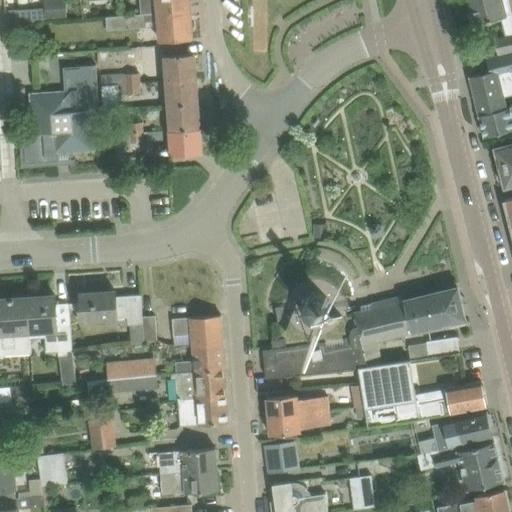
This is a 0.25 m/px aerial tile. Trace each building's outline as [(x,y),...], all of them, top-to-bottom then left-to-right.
[(44,0),(45,18),(67,17),(66,0),(44,0)] [(139,0),(140,13),(141,14),(190,11),(189,0),(139,0)] [(468,0),(474,24),(493,19),(497,18),(502,17),(507,16),(502,0),(468,0)] [(28,7),(29,21),(45,21),(44,7),(28,7)] [(130,14),(113,16),(106,17),(107,29),(146,26),(146,21),(159,20),(160,41),(192,39),(190,11),(141,14),(140,13),(130,14)] [(511,35),(507,37),(495,39),(499,54),(501,54),(501,55),(502,57),(511,54),(511,35)] [(163,71),(163,81),(195,78),(194,53),(166,56),(167,70),(163,71)] [(490,72),(470,77),(479,115),(506,108),(502,90),(511,87),(511,72),(511,71),(511,70),(511,54),(502,57),(501,55),(486,59),(490,72)] [(30,93),(33,134),(23,135),(25,163),(59,161),(58,156),(71,155),(71,152),(95,150),(92,111),(99,110),(96,64),(63,66),(65,91),(50,92),(30,93)] [(139,72),(125,73),(125,84),(140,83),(139,72)] [(195,78),(163,81),(164,81),(168,81),(169,95),(165,95),(165,105),(197,103),(195,78)] [(140,83),(125,84),(126,92),(140,91),(140,83)] [(197,103),(165,105),(165,106),(169,106),(170,119),(166,120),(167,130),(199,128),(197,103)] [(511,106),(506,108),(479,115),(485,137),(503,132),(503,135),(511,133),(511,106)] [(129,122),(130,132),(144,132),(143,121),(129,122)] [(199,128),(167,130),(167,131),(171,130),(172,144),(168,144),(169,155),(201,153),(199,128)] [(144,141),(144,132),(130,132),(115,133),(116,150),(131,149),(130,142),(144,141)] [(511,144),(496,149),(506,185),(511,183),(511,144)] [(117,159),(117,169),(143,167),(142,157),(117,159)] [(461,303),(457,287),(404,300),(403,296),(392,298),(389,304),(385,305),(378,302),(360,306),(361,311),(354,313),(357,326),(355,327),(352,328),(351,329),(350,331),(349,332),(349,334),(349,337),(350,340),(346,341),(346,340),(326,344),(326,342),(312,344),(286,347),(285,339),(272,340),(274,358),(271,359),(269,361),(268,363),(267,365),(267,368),(267,376),(266,376),(266,378),(359,367),(366,366),(361,344),(412,332),(408,316),(461,303)] [(81,293),(82,313),(83,321),(117,318),(127,317),(128,324),(142,323),(143,316),(141,294),(116,296),(115,291),(81,293)] [(331,310),(347,306),(344,295),(328,298),(325,295),(322,293),(319,292),(316,292),(312,292),(309,293),(306,295),(303,297),(301,300),(300,303),(275,308),(278,321),(301,316),(304,319),(306,321),(310,323),(313,323),(317,323),(320,323),(323,321),(326,319),(328,316),(330,313),(331,310)] [(55,295),(27,297),(29,331),(30,331),(30,338),(46,337),(47,352),(59,351),(59,355),(68,355),(68,351),(73,351),(72,343),(71,323),(57,324),(55,295)] [(0,305),(2,328),(0,328),(0,357),(4,357),(4,355),(31,352),(30,338),(30,331),(29,331),(27,297),(0,298),(0,305)] [(465,319),(461,303),(408,316),(412,332),(446,324),(465,319)] [(143,316),(142,323),(144,341),(157,340),(156,315),(143,316)] [(173,318),(174,338),(175,345),(193,344),(223,342),(221,315),(173,318)] [(457,336),(438,339),(427,341),(429,356),(460,351),(457,336)] [(171,372),(171,373),(225,368),(223,342),(193,344),(194,359),(176,361),(176,371),(171,372)] [(366,366),(359,367),(368,427),(424,418),(486,406),(481,381),(416,392),(410,359),(366,366)] [(156,362),(107,366),(109,379),(157,374),(156,362)] [(91,373),(89,364),(79,366),(81,375),(91,373)] [(225,368),(171,373),(171,378),(177,378),(179,399),(227,395),(225,368)] [(157,374),(109,379),(110,391),(158,387),(157,374)] [(10,388),(13,406),(29,404),(26,385),(10,388)] [(267,397),(268,415),(329,410),(328,405),(327,395),(298,398),(297,394),(267,397)] [(227,395),(179,399),(180,426),(199,424),(199,425),(229,423),(227,395)] [(329,410),(268,415),(270,434),(301,431),(300,427),(330,425),(329,410)] [(436,435),(439,449),(470,441),(470,442),(493,437),(487,412),(443,422),(446,432),(436,435)] [(112,415),(89,418),(93,448),(115,445),(112,415)] [(493,437),(470,442),(471,447),(435,456),(437,466),(460,460),(467,489),(504,480),(493,437)] [(300,468),(296,440),(264,445),(268,473),(300,468)] [(163,451),(163,464),(164,473),(217,469),(215,447),(163,451)] [(37,454),(40,478),(42,484),(68,481),(63,451),(37,454)] [(0,499),(17,497),(17,496),(15,487),(16,487),(12,459),(0,461),(0,499)] [(217,469),(164,473),(165,493),(218,489),(217,469)] [(40,478),(29,479),(31,494),(43,492),(42,484),(40,478)] [(271,511),(328,511),(325,493),(311,495),(308,489),(304,485),(298,482),(292,482),(292,480),(273,483),(275,500),(270,501),(271,511)] [(438,507),(439,511),(484,511),(510,507),(506,489),(486,493),(476,495),(477,499),(438,507)] [(373,490),(362,492),(364,507),(375,506),(373,490)] [(362,492),(352,493),(354,509),(364,507),(362,492)] [(0,511),(18,511),(18,507),(44,504),(43,493),(17,496),(17,497),(0,499),(0,511)]
